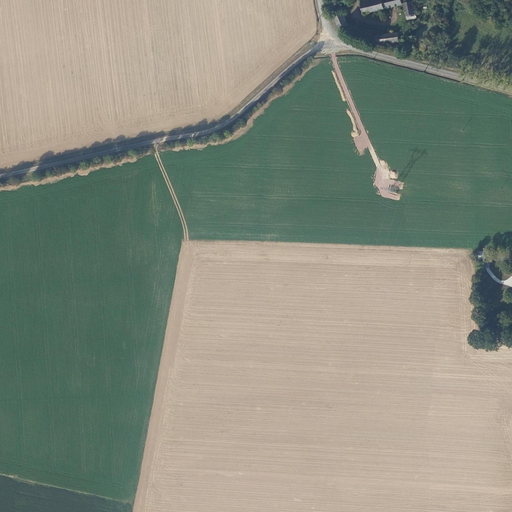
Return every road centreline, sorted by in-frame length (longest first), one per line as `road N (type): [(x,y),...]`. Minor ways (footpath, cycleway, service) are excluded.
road 1 (unclassified): [(331,31),(221,125),(0,175)]
road 2 (unclassified): [(511,89),(367,52),(331,31)]
